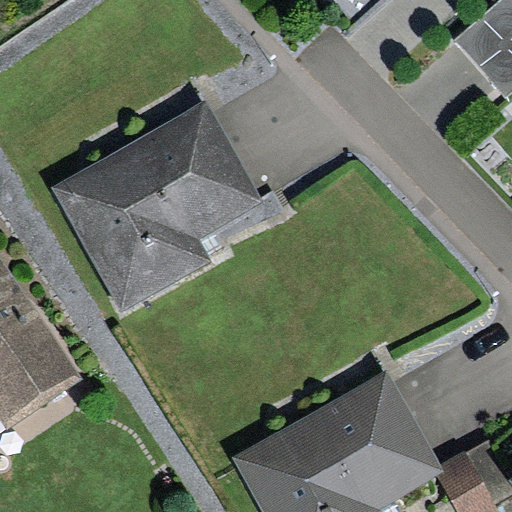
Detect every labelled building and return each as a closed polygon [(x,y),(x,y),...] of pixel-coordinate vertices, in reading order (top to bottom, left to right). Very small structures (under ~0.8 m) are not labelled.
[(511,0),(502,0),(452,44),(497,95),(511,82),(511,0)] [(199,116),(56,194),(117,305),(197,261),(183,236),(246,202),(199,116)] [(0,422),(63,379),(0,288),(0,422)] [(379,390),(237,467),(261,511),(365,511),(362,504),(423,471),(379,390)] [(474,511),(509,491),(482,446),(438,473),(461,511),(474,511)]
